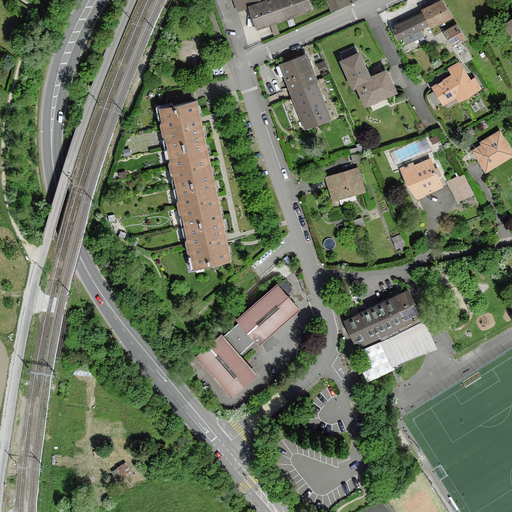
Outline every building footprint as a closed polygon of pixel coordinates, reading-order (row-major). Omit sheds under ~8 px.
[(307,0),(235,0),(239,10),(250,6),(258,28),(271,23),(311,9),(307,0)] [(358,2),(356,0),(329,0),(335,12),(358,2)] [(425,12),(394,27),(399,38),(431,23),(432,26),(452,16),(442,0),(424,9),(425,12)] [(511,19),(502,28),(511,39),(511,19)] [(458,25),(446,31),(453,44),(461,39),(465,37),(458,25)] [(362,51),(342,60),(356,90),(361,88),(369,107),(400,92),(390,68),(373,75),(362,51)] [(335,119),(309,54),(282,65),(290,87),(294,98),(307,130),(335,119)] [(464,64),(462,60),(449,67),(454,75),(434,86),(444,104),(458,95),(461,100),(482,88),(476,77),(473,79),(464,64)] [(165,107),(195,100),(194,93),(192,85),(161,92),(165,107)] [(199,117),(195,100),(165,107),(160,108),(164,126),(169,149),(173,167),(177,185),(182,208),(186,227),(191,248),(195,267),(230,260),(227,245),(226,241),(224,234),(221,216),(217,201),(216,197),(213,179),(209,162),(208,156),(204,140),(201,124),(199,117)] [(511,144),(502,130),(472,149),(488,173),(511,157),(511,144)] [(438,135),(431,138),(433,144),(440,141),(438,135)] [(364,152),(352,155),(354,164),(367,160),(365,152),(364,152)] [(413,164),(402,169),(410,184),(418,196),(444,185),(431,160),(415,167),(413,164)] [(359,167),(327,177),(335,200),(366,191),(359,167)] [(464,174),(450,181),(459,201),(473,194),(464,174)] [(363,218),(355,221),(359,231),(367,229),(363,218)] [(298,309),(278,285),(248,311),(239,319),(242,323),(241,324),(224,338),(222,335),(198,356),(232,395),(256,374),(238,354),(255,339),(259,343),(298,309)] [(439,350),(423,318),(408,288),(390,297),(368,308),(343,320),(354,345),(361,342),(364,350),(382,342),(394,368),(398,367),(427,355),(439,350)] [(435,464),(443,463),(442,455),(434,456),(435,464)]
